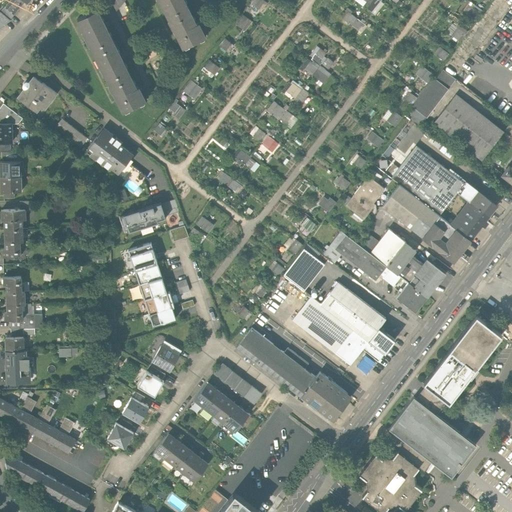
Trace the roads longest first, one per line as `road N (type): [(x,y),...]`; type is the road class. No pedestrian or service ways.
road 1 (track): [(212,281),(426,0)]
road 2 (tertiary): [(343,441),(511,226)]
road 3 (track): [(312,0),(178,173)]
road 4 (residential): [(343,441),(214,344)]
road 5 (track): [(140,145),(250,228)]
